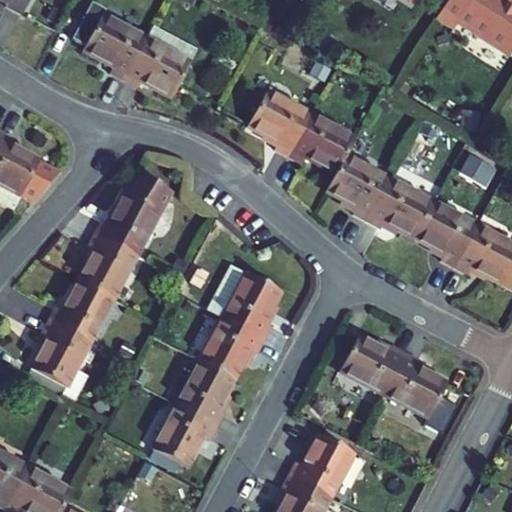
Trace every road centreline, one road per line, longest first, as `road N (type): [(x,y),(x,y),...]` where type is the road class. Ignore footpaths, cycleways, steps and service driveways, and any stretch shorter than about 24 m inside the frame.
road 1 (residential): [(120,126),(199,150),(345,272)]
road 2 (residential): [(345,272),(216,511)]
road 3 (residential): [(345,272),(511,360)]
road 4 (residential): [(120,126),(0,270)]
road 5 (residential): [(437,511),(511,370)]
road 6 (residential): [(0,71),(52,104),(120,126)]
